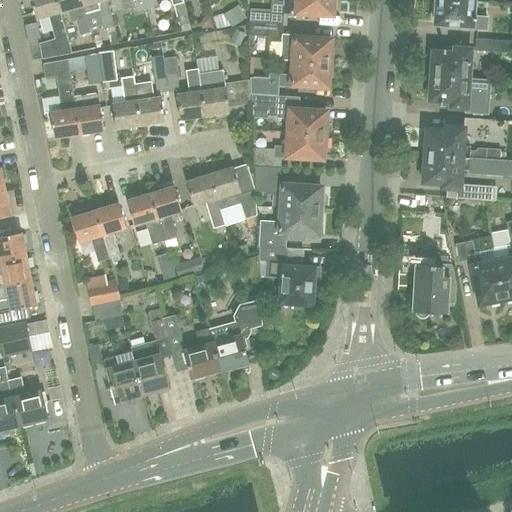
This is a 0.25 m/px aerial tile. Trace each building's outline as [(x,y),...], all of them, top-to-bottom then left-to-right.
[(61,12),(57,0),(30,0),(36,19),(49,15),(55,39),(39,44),(42,59),(72,54),(60,12),(61,12)] [(82,0),(57,0),(61,12),(69,10),(72,22),(77,20),(81,35),(91,33),(86,15),(87,14),(82,0)] [(82,0),(87,14),(99,11),(105,30),(114,27),(106,0),(82,0)] [(147,8),(144,0),(120,0),(123,10),(136,6),(138,11),(147,8)] [(144,0),(147,8),(154,7),(157,6),(155,0),(170,0),(172,6),(174,6),(184,3),(183,0),(144,0)] [(271,1),(270,23),(283,24),(283,14),(296,15),(297,13),(332,15),(333,5),(337,5),(337,0),(284,0),(284,2),(271,1)] [(473,1),(454,0),(433,0),(433,11),(435,13),(434,24),(462,26),(462,28),(486,29),(487,17),(472,17),(473,1)] [(241,10),(226,19),(232,29),(246,19),(241,10)] [(250,23),(249,36),(270,37),(269,41),(281,41),(280,60),(292,60),(333,63),(334,49),(330,49),(331,39),(295,37),(295,35),(283,34),(283,24),(270,23),(250,23)] [(511,53),(511,41),(490,40),(476,39),(476,51),(511,53)] [(162,57),(162,46),(152,47),(153,58),(152,58),(157,93),(168,92),(165,74),(162,57)] [(429,59),(428,75),(469,78),(471,48),(445,47),(445,48),(444,48),(443,52),(433,51),(433,57),(429,59)] [(99,54),(103,82),(116,80),(113,52),(99,54)] [(88,56),(85,57),(87,69),(89,84),(92,84),(103,82),(99,54),(88,56)] [(73,97),(68,60),(53,63),(43,64),(45,78),(55,76),(61,110),(50,112),(54,138),(79,134),(73,97)] [(279,96),(279,87),(291,87),(292,85),(327,87),(328,77),(332,77),(333,63),(292,60),(292,74),(268,73),(268,78),(253,77),(252,94),(253,94),(279,96)] [(205,115),(198,74),(198,69),(186,70),(189,92),(176,94),(180,119),(205,115)] [(205,115),(206,115),(229,112),(228,107),(251,104),(247,79),(225,82),(223,71),(198,74),(205,115)] [(177,72),(165,74),(168,92),(179,90),(177,72)] [(469,78),(428,75),(427,91),(430,94),(430,100),(440,101),(440,105),(441,105),(441,106),(467,108),(469,78)] [(140,125),(134,84),(133,77),(122,79),(125,102),(112,104),(116,129),(140,125)] [(140,125),(142,125),(165,121),(161,96),(154,97),(151,82),(134,84),(140,125)] [(98,93),(73,97),(79,134),(104,130),(100,104),(98,93)] [(253,94),(252,108),(268,109),(268,114),(276,115),(276,119),(288,119),(288,132),(328,134),(329,121),(325,121),(326,111),(298,109),(299,97),(279,96),(253,94)] [(429,149),(428,156),(500,160),(500,150),(478,148),(475,151),(470,151),(470,147),(462,146),(464,128),(447,127),(446,131),(427,130),(427,131),(424,133),(424,142),(426,144),(426,149),(429,149)] [(255,166),(263,167),(281,168),(281,159),(287,159),(287,156),(323,159),(323,149),(327,149),(328,134),(288,132),(287,147),(274,146),(274,149),(253,149),(255,166)] [(511,161),(500,160),(428,156),(428,163),(425,162),(425,167),(422,169),(421,178),(424,180),(424,182),(443,183),(443,187),(460,188),(461,170),(476,171),(476,174),(511,176),(511,175),(511,161)] [(281,168),(263,167),(255,166),(256,191),(266,191),(266,193),(279,194),(278,208),(323,211),(324,198),(320,196),(321,186),(283,184),(284,180),(280,180),(281,168)] [(233,167),(210,174),(217,199),(221,210),(241,204),(245,219),(246,219),(249,228),(258,226),(260,225),(258,222),(256,216),(255,190),(241,194),(233,168),(233,167)] [(210,174),(186,182),(193,205),(194,206),(206,202),(214,228),(215,228),(225,225),(220,210),(221,210),(217,199),(210,174)] [(174,185),(151,193),(166,241),(173,239),(176,237),(169,214),(182,210),(174,185)] [(464,185),(463,199),(491,201),(492,187),(464,185)] [(5,191),(0,191),(0,217),(10,216),(5,191)] [(151,193),(126,200),(134,225),(134,227),(146,224),(152,245),(165,241),(166,241),(151,193)] [(109,258),(110,258),(120,254),(113,232),(126,227),(118,203),(94,210),(109,258)] [(277,222),(261,221),(259,246),(259,247),(286,249),(286,240),(304,241),(305,234),(318,234),(318,224),(323,223),(323,211),(278,208),(277,222)] [(109,258),(94,210),(84,214),(82,209),(70,213),(72,217),(71,218),(79,243),(90,239),(98,261),(109,258)] [(511,245),(493,249),(503,299),(505,298),(507,301),(511,300),(511,221),(506,222),(511,245)] [(0,261),(27,256),(22,232),(0,236),(0,261)] [(503,299),(493,249),(474,253),(472,241),(455,244),(459,262),(468,260),(470,267),(472,267),(479,303),(489,302),(491,304),(499,303),(500,299),(503,299)] [(248,245),(234,248),(237,261),(251,258),(248,245)] [(286,249),(259,247),(260,248),(260,261),(267,261),(266,277),(282,278),(281,301),(295,302),(295,308),(311,309),(312,284),(316,284),(319,281),(319,269),(294,267),(294,263),(285,262),(286,249)] [(412,311),(416,311),(416,313),(416,314),(417,315),(418,316),(419,317),(420,318),(421,318),(423,318),(424,318),(425,317),(427,317),(428,316),(428,315),(429,313),(429,312),(447,313),(448,302),(454,302),(455,286),(450,265),(439,265),(440,252),(419,251),(419,263),(415,263),(412,311)] [(27,256),(0,261),(0,263),(1,263),(3,274),(0,274),(0,286),(31,280),(27,256)] [(201,258),(175,266),(179,279),(205,270),(201,258)] [(193,275),(197,288),(205,286),(209,278),(206,271),(193,275)] [(130,293),(127,278),(117,280),(120,295),(130,293)] [(36,305),(31,280),(0,286),(0,300),(8,299),(10,310),(36,305)] [(92,305),(120,300),(116,283),(88,289),(92,305)] [(262,324),(261,299),(239,304),(240,308),(237,309),(233,315),(235,320),(228,322),(227,324),(225,323),(209,327),(220,370),(248,363),(241,339),(247,337),(250,331),(249,328),(262,324)] [(95,321),(105,320),(123,316),(120,300),(92,305),(95,321)] [(156,341),(131,347),(132,352),(134,360),(143,394),(145,394),(146,396),(157,393),(156,391),(169,387),(161,359),(160,353),(170,350),(163,322),(162,319),(152,322),(156,341)] [(170,350),(184,346),(177,319),(163,322),(170,350)] [(47,320),(26,325),(27,335),(28,336),(49,332),(47,320)] [(28,336),(27,335),(26,325),(26,324),(0,329),(0,341),(3,359),(31,353),(28,336)] [(200,345),(184,349),(191,378),(220,370),(209,327),(196,331),(200,345)] [(104,360),(105,368),(115,402),(143,394),(134,360),(133,356),(132,356),(132,352),(104,360)] [(9,381),(19,425),(48,418),(41,389),(25,393),(21,378),(9,381)] [(0,429),(19,425),(9,381),(0,382),(0,429)] [(60,387),(48,389),(50,401),(62,398),(60,387)]
